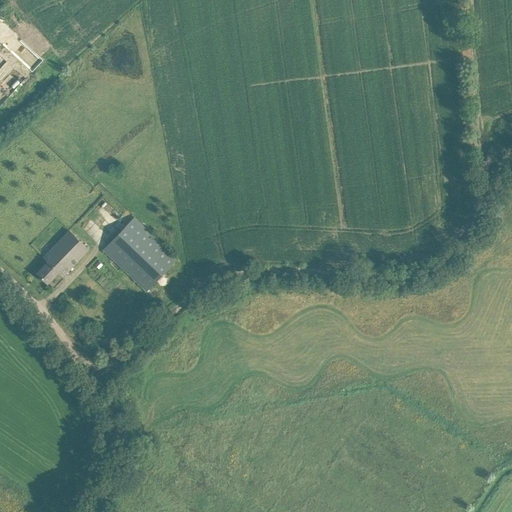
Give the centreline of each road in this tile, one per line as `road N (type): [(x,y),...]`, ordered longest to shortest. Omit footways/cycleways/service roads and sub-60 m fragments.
road 1 (track): [(511,160),(490,173),(462,239),(436,266),(407,276),(268,267),(239,274),(150,325),(98,379)]
road 2 (track): [(490,173),(476,146),(466,0)]
road 3 (track): [(95,511),(119,457),(111,403),(98,379)]
